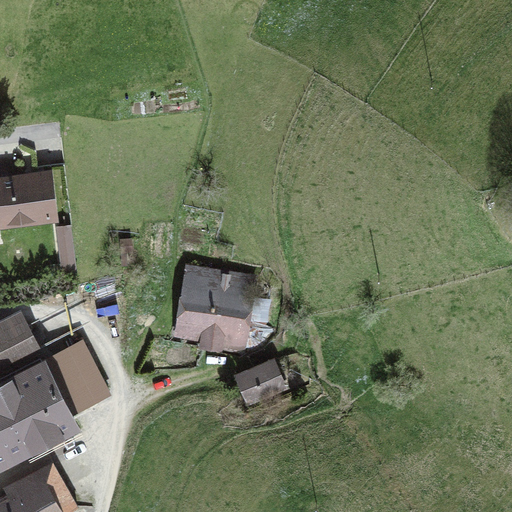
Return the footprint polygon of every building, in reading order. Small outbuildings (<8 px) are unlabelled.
[(0,179),(0,222),(51,216),(45,174),(0,179)] [(69,224),(58,226),(64,275),(75,274),(69,224)] [(191,288),(185,324),(206,327),(203,345),(243,353),(245,343),(260,345),(269,287),(254,284),(255,279),(188,268),(185,287),(191,288)] [(0,461),(75,424),(22,321),(0,331),(0,461)] [(272,362),(240,375),(250,399),(282,385),(272,362)] [(0,498),(0,511),(62,511),(57,502),(71,495),(51,460),(5,485),(9,493),(0,498)] [(72,511),(85,511),(92,510),(90,503),(71,510),(72,511)]
